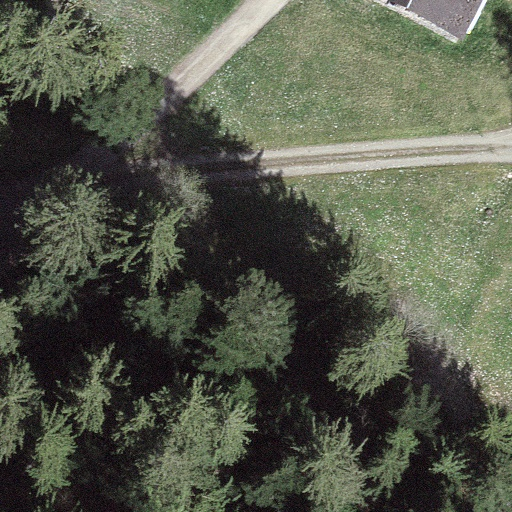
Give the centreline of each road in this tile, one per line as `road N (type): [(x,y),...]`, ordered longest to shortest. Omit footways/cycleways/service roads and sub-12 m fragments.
road 1 (track): [(511,129),(94,179),(0,253)]
road 2 (track): [(262,0),(94,179)]
